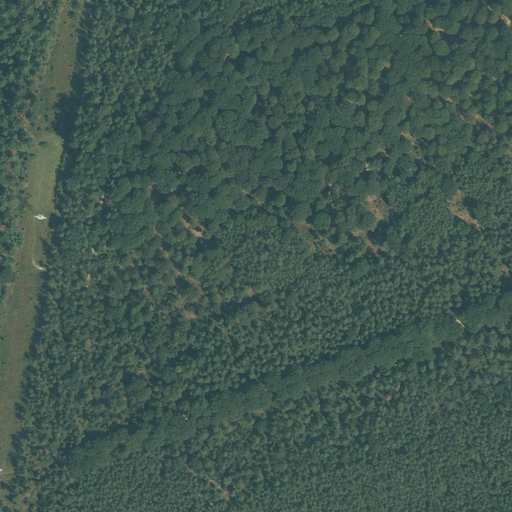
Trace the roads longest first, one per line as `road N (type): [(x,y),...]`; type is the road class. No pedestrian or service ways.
road 1 (track): [(82,0),(200,56),(105,165),(52,465),(511,303)]
road 2 (track): [(200,56),(397,0)]
road 3 (track): [(89,256),(32,271),(37,209)]
